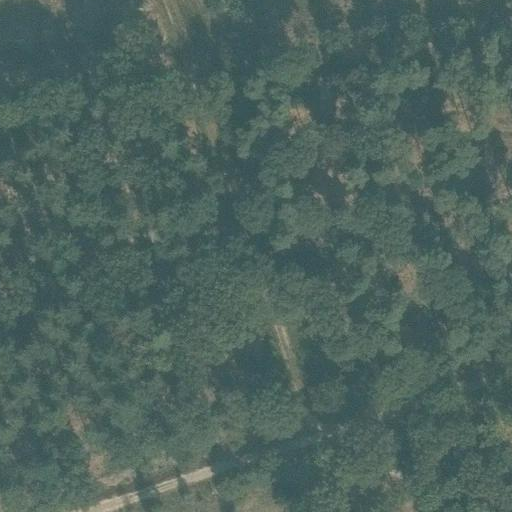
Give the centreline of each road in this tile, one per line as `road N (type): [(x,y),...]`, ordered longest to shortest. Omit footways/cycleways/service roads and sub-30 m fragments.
road 1 (track): [(312,438),(166,0)]
road 2 (track): [(93,511),(312,438)]
road 3 (track): [(511,371),(312,438)]
